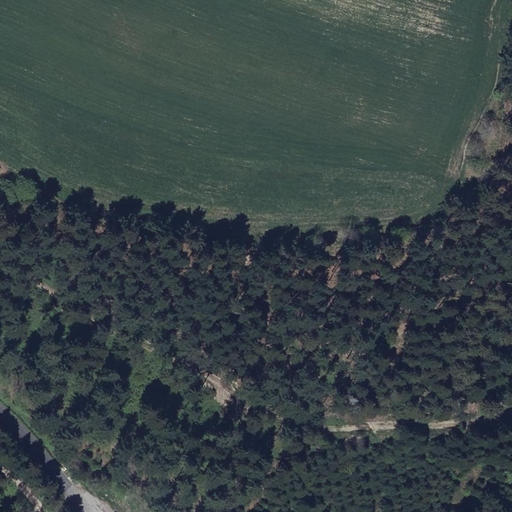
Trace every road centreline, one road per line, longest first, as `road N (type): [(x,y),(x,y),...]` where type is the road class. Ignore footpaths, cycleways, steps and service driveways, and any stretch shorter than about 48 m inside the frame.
road 1 (track): [(511,411),(311,429),(95,320),(0,256)]
road 2 (secondary): [(0,411),(86,511)]
